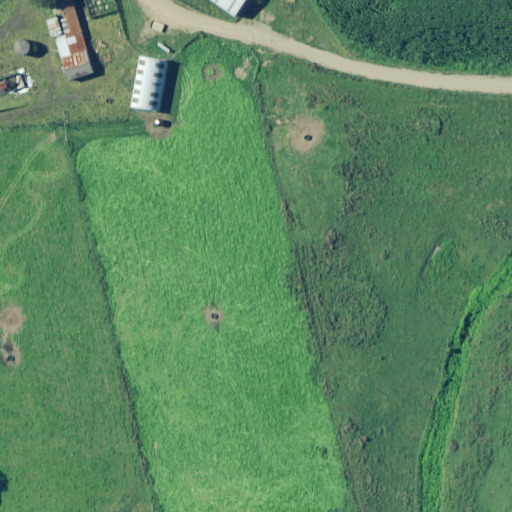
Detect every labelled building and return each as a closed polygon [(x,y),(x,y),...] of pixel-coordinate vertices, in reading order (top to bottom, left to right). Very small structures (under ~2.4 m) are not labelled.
[(118,11),(115,0),(89,0),(94,17),(118,11)] [(248,0),(212,0),(237,17),(248,0)] [(54,38),(66,34),(68,39),(57,42),(70,83),(98,74),(78,13),(49,22),(54,38)] [(23,56),(24,56),(26,56),(28,56),(29,56),(31,55),(32,54),(33,53),(34,51),(35,50),(35,48),(35,47),(35,45),(34,44),(34,42),(33,41),(31,40),(30,39),(29,38),(27,38),(25,38),(24,38),(22,39),(21,39),(19,40),(18,41),(17,43),(17,44),(16,46),(16,47),(17,49),(17,51),(18,52),(19,53),(20,54),(21,55),(23,56)] [(168,61),(139,56),(131,107),(159,112),(168,61)]
